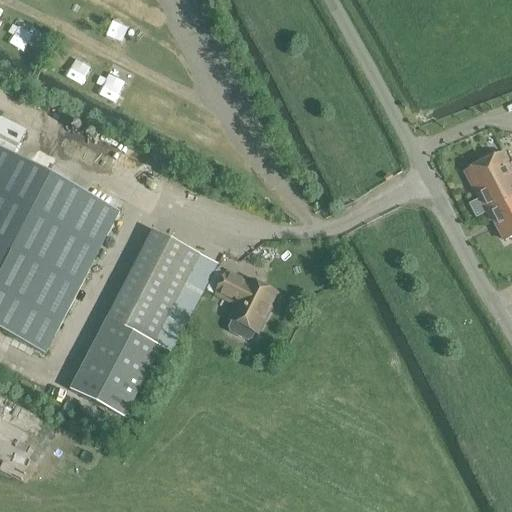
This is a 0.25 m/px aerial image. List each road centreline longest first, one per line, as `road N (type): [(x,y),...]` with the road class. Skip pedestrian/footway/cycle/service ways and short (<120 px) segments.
road 1 (track): [(0,101),(239,224),(281,233),(341,224),(429,182)]
road 2 (unclassified): [(511,327),(329,0)]
